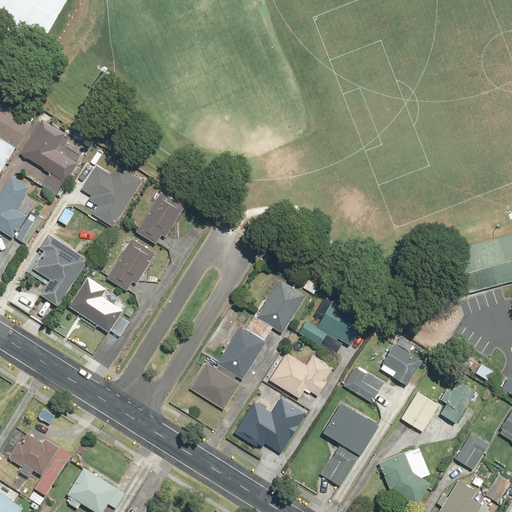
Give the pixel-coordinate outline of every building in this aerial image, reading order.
[(0,0),(0,28),(34,49),(63,0),(0,0)] [(34,122),(0,100),(0,136),(0,137),(0,136),(0,172),(1,173),(34,122)] [(46,118),(24,152),(69,181),(81,163),(59,149),(69,133),(46,118)] [(95,213),(115,226),(145,180),(120,164),(114,174),(99,165),(84,188),(94,194),(91,199),(100,205),(95,213)] [(14,174),(0,195),(0,226),(29,245),(46,218),(33,210),(30,215),(17,207),(32,185),(14,174)] [(63,185),(48,175),(41,185),(57,195),(63,185)] [(163,190),(138,230),(159,243),(165,233),(169,236),(189,206),(163,190)] [(112,229),(96,219),(87,232),(104,242),(112,229)] [(46,292),(62,303),(92,258),(52,232),(44,245),(49,248),(37,267),(55,278),(46,292)] [(511,233),(446,250),(458,295),(511,282),(511,233)] [(135,237),(110,277),(130,289),(135,280),(139,283),(159,252),(135,237)] [(91,275),(71,305),(111,331),(113,329),(123,336),(133,320),(123,314),(126,309),(105,295),(110,288),(91,275)] [(280,335),(303,298),(277,281),(266,299),(264,298),(244,330),(238,327),(215,365),(217,366),(215,369),(205,363),(189,389),(222,410),(238,385),(233,381),(235,377),(241,380),(264,343),(263,342),(271,329),(280,335)] [(307,281),(303,288),(314,295),(319,288),(307,281)] [(304,321),(296,334),(317,346),(324,335),(346,348),(360,325),(328,306),(315,327),(304,321)] [(421,362),(392,345),(377,371),(406,388),(421,362)] [(284,354),(267,381),(297,400),(304,390),(316,398),(326,383),(323,381),(331,370),(310,357),(304,367),(284,354)] [(479,365),(473,374),(484,381),(490,371),(479,365)] [(353,366),(341,386),(370,404),(382,383),(353,366)] [(511,382),(506,379),(499,389),(511,397),(511,382)] [(444,405),(438,415),(453,424),(472,393),(451,380),(438,402),(444,405)] [(415,393),(398,419),(421,433),(437,407),(415,393)] [(270,414),(252,403),(233,434),(260,450),(263,445),(280,455),(305,414),(279,398),(270,414)] [(338,403),(319,434),(338,446),(318,476),(338,488),(377,428),(338,403)] [(511,410),(495,434),(511,445),(511,410)] [(21,441),(11,456),(25,465),(22,470),(32,476),(37,468),(46,473),(37,487),(49,495),(74,453),(48,438),(46,442),(30,432),(24,442),(21,441)] [(469,434),(453,459),(471,471),(487,445),(469,434)] [(427,474),(411,446),(392,439),(376,466),(393,498),(418,485),(417,478),(427,474)] [(87,467),(67,499),(80,508),(84,501),(101,511),(104,511),(110,503),(118,508),(128,493),(87,467)] [(496,477),(484,495),(497,503),(509,485),(496,477)] [(439,508),(436,511),(478,511),(481,507),(469,499),(473,493),(456,482),(445,499),(441,496),(434,505),(439,508)] [(0,491),(0,511),(24,511),(27,508),(0,491)] [(28,498),(33,501),(30,506),(39,511),(44,503),(46,499),(33,491),(28,498)]
